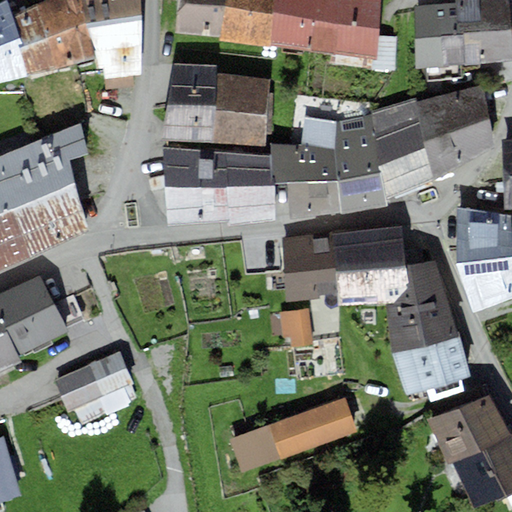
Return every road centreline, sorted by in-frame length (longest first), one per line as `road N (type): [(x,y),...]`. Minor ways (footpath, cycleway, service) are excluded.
road 1 (residential): [(87,241),(94,275),(175,463),(177,511)]
road 2 (residential): [(423,206),(322,223),(158,232)]
road 3 (residential): [(511,413),(478,352),(423,206)]
road 4 (residential): [(130,176),(149,55),(147,0)]
road 5 (residential): [(423,206),(460,184),(511,114)]
